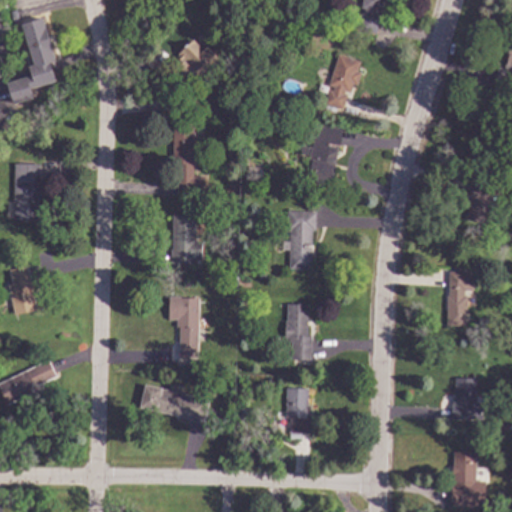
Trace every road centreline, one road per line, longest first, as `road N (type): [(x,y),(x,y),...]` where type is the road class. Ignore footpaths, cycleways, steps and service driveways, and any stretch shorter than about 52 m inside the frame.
road 1 (residential): [(452,0),(403,169),(385,265),(368,511)]
road 2 (residential): [(85,0),(106,268),(92,511)]
road 3 (residential): [(369,483),(0,478)]
